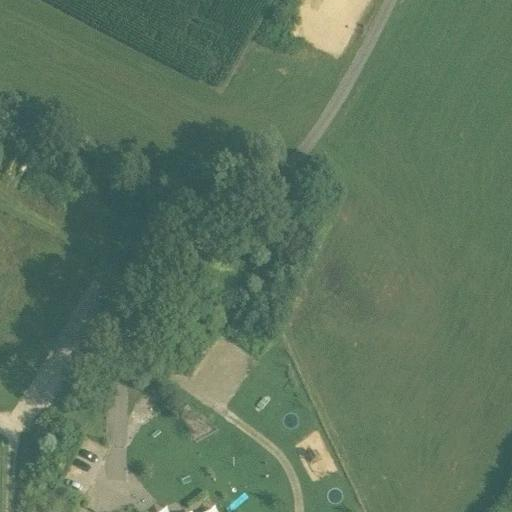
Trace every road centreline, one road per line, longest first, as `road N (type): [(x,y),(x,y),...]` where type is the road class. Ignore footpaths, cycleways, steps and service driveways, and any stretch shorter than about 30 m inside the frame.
road 1 (unclassified): [(117,511),(114,365),(235,187),(299,152),(388,0)]
road 2 (unknown): [(0,421),(15,427),(71,359),(134,335),(281,457),(299,511)]
